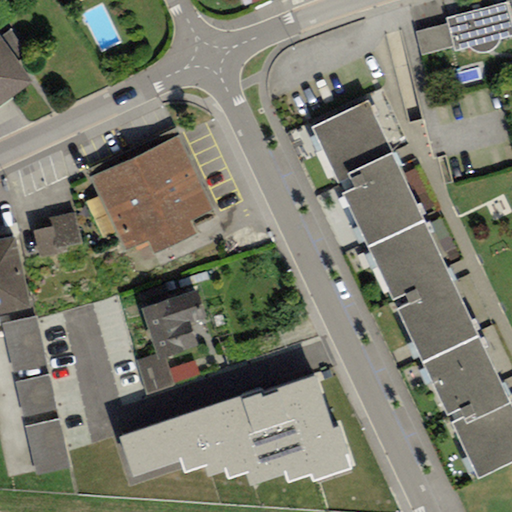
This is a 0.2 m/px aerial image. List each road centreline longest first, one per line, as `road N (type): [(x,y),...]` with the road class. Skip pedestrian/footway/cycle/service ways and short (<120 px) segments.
road 1 (unclassified): [(419,511),(327,325),(214,59)]
road 2 (residential): [(0,155),(214,59)]
road 3 (residential): [(214,59),(360,0)]
